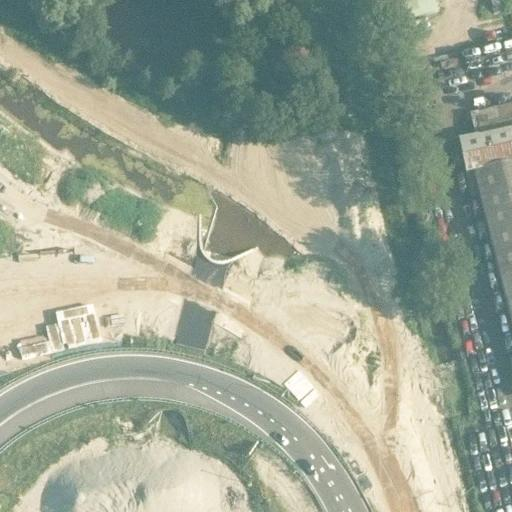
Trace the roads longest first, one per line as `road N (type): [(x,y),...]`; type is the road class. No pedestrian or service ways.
road 1 (motorway): [(400,511),(353,419),(254,327),(0,191)]
road 2 (motorway): [(0,410),(100,373),(192,376),(285,426),(329,475),(349,511)]
